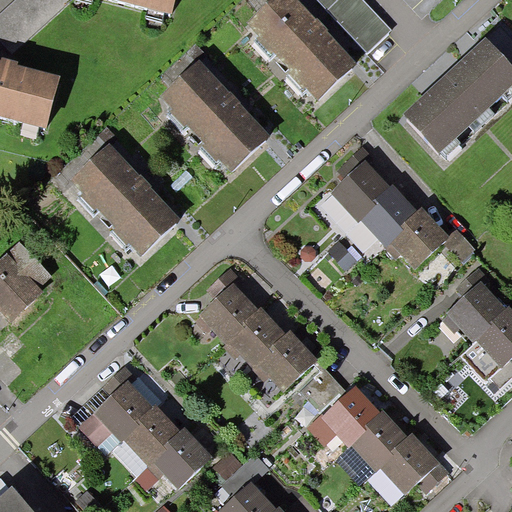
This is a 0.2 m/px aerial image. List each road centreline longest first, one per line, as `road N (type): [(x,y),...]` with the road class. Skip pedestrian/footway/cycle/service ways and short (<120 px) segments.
road 1 (residential): [(511,416),(495,431),(483,466),(231,230)]
road 2 (residential): [(478,0),(231,230)]
road 3 (residential): [(231,230),(0,446)]
